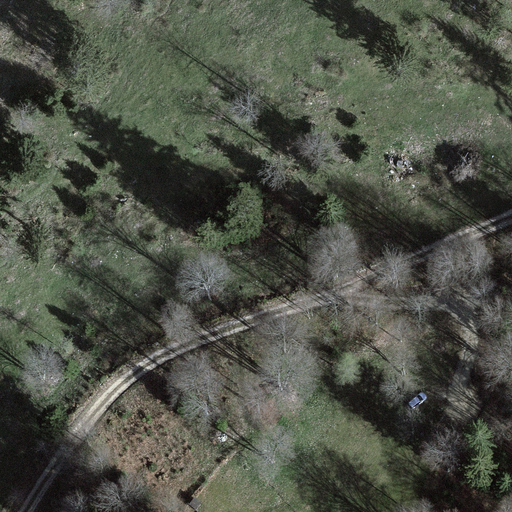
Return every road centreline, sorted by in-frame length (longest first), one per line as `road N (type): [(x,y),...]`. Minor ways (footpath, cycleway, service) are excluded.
road 1 (track): [(24,511),(90,414),(140,367),(511,216)]
road 2 (track): [(327,294),(453,303),(511,278)]
